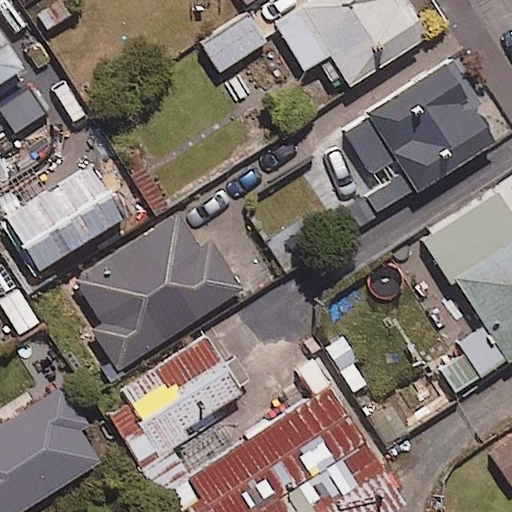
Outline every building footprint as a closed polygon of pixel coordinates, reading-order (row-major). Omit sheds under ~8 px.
[(427,35),(403,0),(307,0),(272,24),(302,70),(329,52),(351,86),(427,35)] [(264,41),(247,13),(200,43),(218,71),(264,41)] [(0,83),(23,69),(0,33),(0,179),(38,155),(0,96),(0,83)] [(496,140),(446,58),(339,124),(376,183),(340,205),(354,228),(496,140)] [(123,218),(90,164),(1,218),(34,272),(123,218)] [(511,214),(498,192),(422,238),(477,330),(429,359),(450,394),(511,356),(511,214)] [(208,238),(200,245),(178,215),(75,281),(101,321),(90,328),(117,369),(241,289),(221,259),(208,238)] [(186,426),(240,391),(204,334),(118,390),(124,400),(105,412),(141,467),(191,434),(186,426)] [(86,424),(61,385),(0,423),(0,511),(17,511),(99,461),(78,428),(86,424)] [(185,511),(255,511),(278,499),(369,445),(335,386),(265,428),(261,422),(206,458),(191,434),(141,467),(147,477),(159,469),(185,511)] [(261,422),(240,391),(186,426),(191,434),(206,458),(261,422)] [(511,486),(511,437),(489,453),(511,487),(511,486)] [(278,499),(285,511),(402,511),(408,509),(369,445),(278,499)] [(285,511),(278,499),(255,511),(285,511)]
